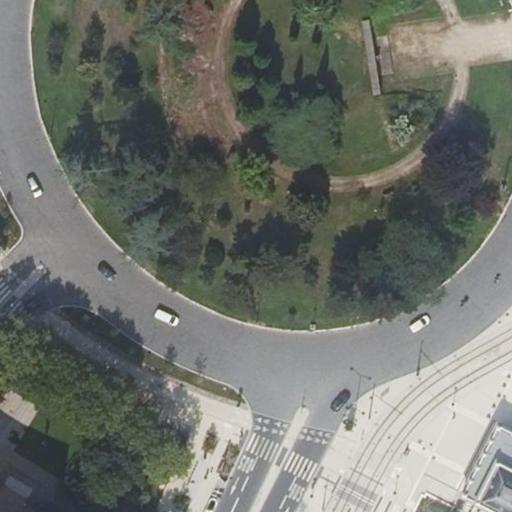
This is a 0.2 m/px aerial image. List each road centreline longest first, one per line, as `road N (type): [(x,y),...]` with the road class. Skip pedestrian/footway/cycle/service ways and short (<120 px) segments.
road 1 (primary): [(305,364),(369,355),(420,336),(463,309),(511,258)]
road 2 (primary): [(93,270),(154,318),(211,347),(305,364)]
road 3 (primary): [(0,82),(17,153),(67,241)]
road 4 (primary): [(305,364),(298,423),(255,511)]
